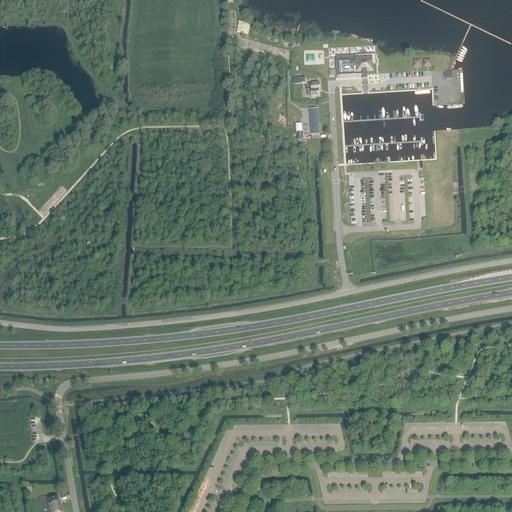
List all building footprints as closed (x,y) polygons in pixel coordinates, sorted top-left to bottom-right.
[(351,57),(336,58),(337,79),(362,78),(365,78),(368,78),(367,75),(377,75),(376,54),(351,55),(351,57)] [(322,71),(311,72),(311,76),(307,77),(308,81),(319,80),(319,77),(323,77),(322,71)] [(307,96),(311,95),(311,97),(314,97),(314,96),(319,95),(318,90),(320,90),(319,83),(311,83),(311,89),(307,89),(307,96)] [(448,90),(449,102),(459,101),(459,91),(454,91),(454,89),(448,90)] [(309,109),(311,134),(319,134),(317,109),(309,109)] [(62,511),(60,500),(58,500),(57,495),(47,497),(48,502),(47,502),(49,511),(62,511)]
